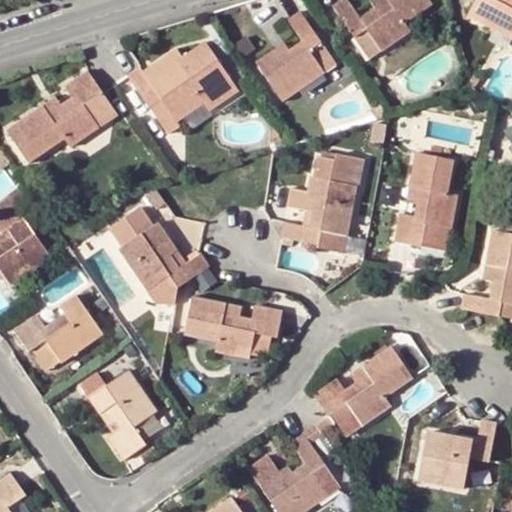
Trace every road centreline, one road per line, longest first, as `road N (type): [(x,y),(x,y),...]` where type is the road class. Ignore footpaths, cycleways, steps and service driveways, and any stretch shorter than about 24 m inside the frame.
road 1 (residential): [(97,511),(278,392),(311,334),(336,321)]
road 2 (residential): [(336,321),(409,312),(442,325),(494,391)]
road 3 (residential): [(92,511),(0,372)]
road 4 (residential): [(148,0),(0,46)]
road 5 (residential): [(231,242),(262,272),(319,296),(336,321)]
